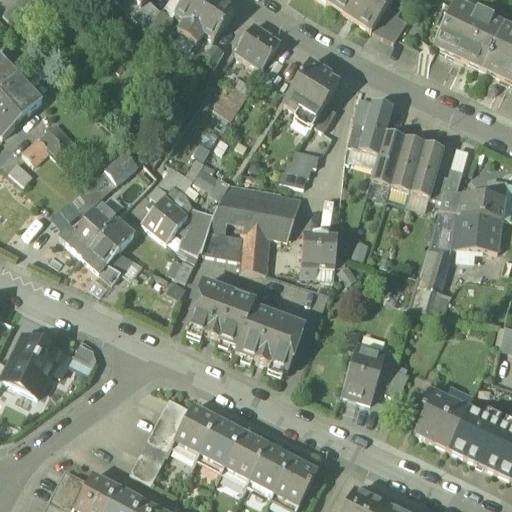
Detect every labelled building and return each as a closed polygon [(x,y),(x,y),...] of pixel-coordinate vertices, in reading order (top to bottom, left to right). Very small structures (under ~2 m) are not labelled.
[(48,0),(20,0),(2,20),(19,36),(51,2),(48,0)] [(139,11),(127,0),(126,0),(118,9),(131,20),(139,11)] [(127,0),(139,11),(140,12),(147,5),(151,0),(127,0)] [(205,0),(186,0),(173,21),(193,34),(213,5),(205,0)] [(332,0),(312,0),(326,9),(332,0)] [(332,0),(326,9),(370,39),(371,38),(391,9),(395,2),(391,0),(332,0)] [(147,5),(140,12),(139,11),(131,20),(146,35),(159,17),(147,5)] [(232,17),(213,5),(193,34),(212,47),(232,17)] [(402,14),(391,9),(371,38),(393,48),(406,29),(396,23),(402,14)] [(473,23),(454,14),(435,53),(482,74),(500,36),(489,31),(491,27),(474,19),(473,23)] [(170,23),(160,16),(159,17),(146,35),(134,51),(144,59),(170,23)] [(278,49),(252,31),(233,59),(259,77),(267,65),(278,49)] [(511,39),(511,40),(500,35),(482,74),(482,75),(511,89),(511,39)] [(222,58),(211,52),(201,68),(212,74),(222,58)] [(0,63),(0,95),(16,80),(0,63)] [(277,73),(267,65),(259,77),(256,81),(267,88),(277,73)] [(308,69),(281,113),(311,131),(323,112),(336,91),(326,85),(328,81),(308,69)] [(16,80),(0,95),(0,103),(18,123),(26,116),(28,118),(40,107),(16,80)] [(241,108),(224,98),(212,116),(229,126),(241,108)] [(18,123),(0,103),(0,141),(2,144),(14,132),(12,129),(18,123)] [(371,108),(360,105),(353,129),(364,132),(371,108)] [(357,156),(357,157),(376,163),(377,163),(384,138),(384,139),(391,114),(371,108),(364,132),(357,156)] [(323,112),(311,131),(311,132),(322,138),(334,119),(323,112)] [(77,154),(55,129),(37,144),(48,157),(65,175),(80,161),(76,155),(77,154)] [(364,132),(353,129),(346,152),(357,156),(364,132)] [(384,138),(377,163),(376,163),(369,188),(389,193),(403,144),(384,139),(384,138)] [(37,144),(22,158),(33,171),(48,157),(37,144)] [(403,144),(389,193),(408,199),(423,150),(403,144)] [(423,150),(408,199),(428,205),(436,180),(443,156),(423,150)] [(130,155),(103,177),(115,192),(136,174),(135,173),(141,168),(130,155)] [(318,162),(294,156),(291,167),(286,166),(284,177),(281,177),(279,188),(303,194),(305,183),(308,183),(310,172),(315,173),(318,162)] [(203,169),(189,160),(178,176),(192,185),(203,169)] [(31,181),(16,167),(7,177),(23,190),(31,181)] [(178,176),(171,172),(158,192),(166,199),(172,192),(184,199),(192,185),(178,176)] [(461,177),(450,174),(448,182),(459,184),(461,177)] [(447,183),(436,180),(429,203),(440,207),(442,197),(443,197),(447,183)] [(459,184),(448,182),(447,183),(443,197),(456,198),(459,184)] [(149,202),(143,196),(129,211),(144,225),(163,202),(166,199),(158,192),(149,202)] [(184,199),(172,192),(166,199),(163,202),(185,221),(191,214),(184,199)] [(231,192),(212,223),(212,224),(212,225),(225,227),(243,230),(245,203),(246,203),(246,194),(231,192)] [(443,197),(442,197),(440,207),(437,216),(438,216),(453,217),(459,218),(462,199),(456,198),(443,197)] [(503,203),(462,199),(459,218),(501,222),(503,203)] [(144,225),(140,230),(165,249),(185,223),(185,222),(185,221),(163,202),(144,225)] [(246,203),(245,203),(243,230),(242,243),(239,267),(238,277),(265,280),(268,243),(287,245),(297,211),(246,203)] [(74,238),(65,249),(81,263),(99,244),(104,238),(102,236),(114,223),(100,210),(74,238)] [(199,217),(191,214),(185,221),(185,222),(185,223),(187,225),(195,228),(199,217)] [(453,217),(438,216),(415,293),(438,298),(438,297),(418,291),(420,286),(425,287),(434,255),(449,259),(451,253),(450,253),(453,217)] [(212,223),(199,217),(195,228),(190,241),(203,247),(207,237),(212,225),(212,224),(212,223)] [(459,218),(453,217),(450,253),(451,253),(497,256),(501,222),(459,218)] [(133,239),(114,223),(102,236),(104,238),(99,244),(116,259),(133,239)] [(203,247),(190,241),(195,228),(187,225),(177,254),(197,264),(203,247)] [(225,227),(212,225),(207,237),(225,241),(226,235),(225,235),(225,227)] [(67,232),(58,242),(65,249),(74,238),(67,232)] [(225,241),(207,237),(203,247),(199,260),(239,267),(242,243),(225,241)] [(336,241),(302,238),(299,272),(311,273),(334,274),(336,241)] [(99,244),(81,263),(111,290),(119,280),(130,266),(116,259),(99,244)] [(434,255),(425,287),(420,286),(418,291),(438,297),(449,259),(434,255)] [(311,273),(299,272),(299,281),(310,282),(311,273)] [(254,308),(201,289),(184,334),(206,342),(206,343),(216,346),(236,353),(251,314),(254,308)] [(438,298),(415,293),(409,316),(443,322),(447,304),(450,301),(438,298)] [(251,314),(236,353),(233,359),(254,367),(265,371),(286,379),(303,333),(251,314)] [(511,335),(503,332),(499,352),(511,356),(511,335)] [(58,362),(22,344),(7,374),(0,387),(2,388),(36,405),(58,362)] [(74,366),(94,376),(102,359),(82,349),(74,366)] [(381,359),(355,352),(341,400),(368,408),(374,388),(382,360),(381,359)] [(396,361),(381,356),(381,359),(382,360),(374,388),(387,392),(392,373),(396,361)] [(407,381),(392,373),(387,392),(385,399),(396,404),(407,381)] [(467,415),(428,397),(420,414),(424,416),(413,438),(448,455),(467,415)] [(189,416),(168,405),(162,416),(183,427),(189,416)] [(217,427),(191,413),(189,416),(183,427),(178,438),(172,448),(198,462),(217,427)] [(511,484),(511,437),(467,415),(448,455),(511,486),(511,484)] [(183,427),(162,416),(156,427),(178,438),(183,427)] [(178,438),(156,427),(151,437),(172,448),(178,438)] [(242,440),(217,427),(198,462),(223,475),(242,440)] [(172,448),(151,437),(145,448),(167,459),(172,448)] [(266,453),(242,440),(223,475),(247,488),(266,453)] [(167,459),(145,448),(140,458),(161,470),(167,459)] [(266,453),(247,488),(272,501),(290,465),(266,453)] [(161,470),(140,458),(134,469),(156,481),(161,470)] [(298,511),(316,479),(290,465),(272,501),(293,511),(298,511)] [(156,481),(134,469),(128,480),(150,491),(156,481)] [(87,488),(63,476),(57,487),(81,500),(87,488)] [(107,511),(116,495),(90,482),(87,488),(81,500),(75,510),(74,511),(107,511)] [(81,500),(57,487),(52,498),(75,510),(81,500)] [(138,511),(141,508),(116,495),(107,511),(138,511)] [(74,511),(75,510),(52,498),(46,508),(54,511),(74,511)] [(380,511),(352,498),(345,511),(380,511)]
